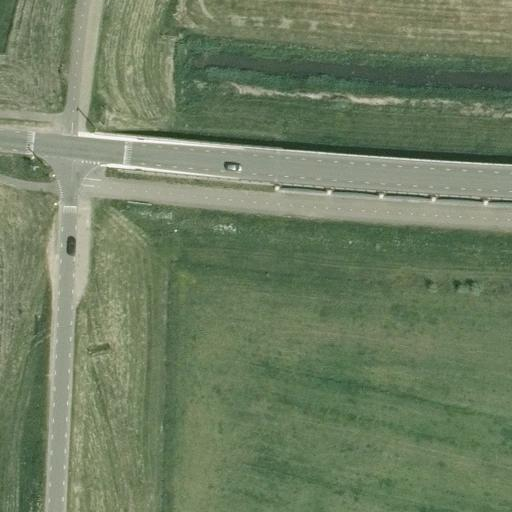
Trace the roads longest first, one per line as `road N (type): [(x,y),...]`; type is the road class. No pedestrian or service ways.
road 1 (track): [(144,511),(68,217),(41,270),(0,397)]
road 2 (tertiary): [(511,185),(74,151)]
road 3 (tertiary): [(54,511),(74,151)]
